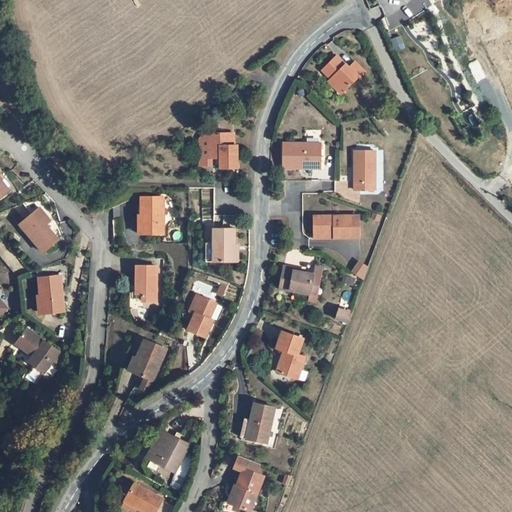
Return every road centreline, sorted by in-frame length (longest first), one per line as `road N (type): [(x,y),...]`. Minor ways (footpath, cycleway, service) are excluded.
road 1 (residential): [(33,511),(98,371),(101,255),(91,228),(11,139)]
road 2 (unclassified): [(511,217),(410,109),(359,6)]
road 3 (residential): [(258,208),(275,95),(294,62),(359,6)]
road 4 (residential): [(62,511),(113,435),(205,371)]
road 5 (residential): [(205,371),(248,301),(258,208)]
road 6 (residential): [(205,371),(204,468),(185,511)]
